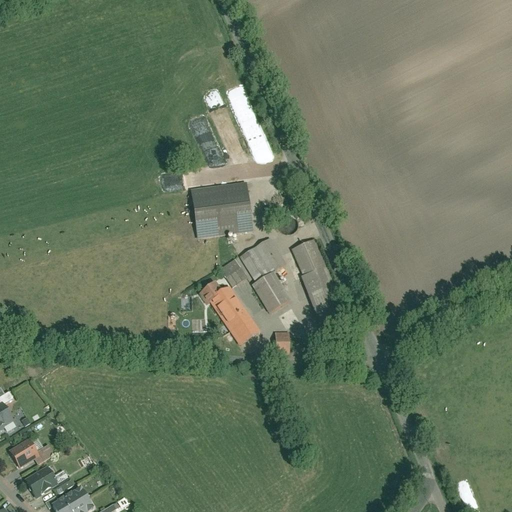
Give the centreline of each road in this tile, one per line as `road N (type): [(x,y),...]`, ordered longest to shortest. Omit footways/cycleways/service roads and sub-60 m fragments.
road 1 (unclassified): [(221,0),(378,357)]
road 2 (unclassified): [(0,326),(15,347),(311,364),(378,357)]
road 3 (unclassified): [(378,357),(511,291)]
road 4 (unclassified): [(378,357),(431,481)]
